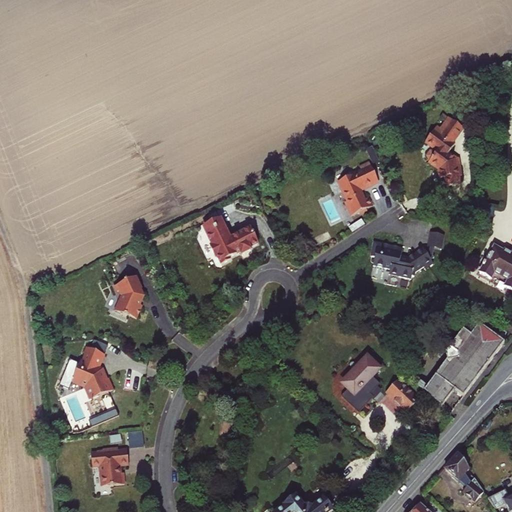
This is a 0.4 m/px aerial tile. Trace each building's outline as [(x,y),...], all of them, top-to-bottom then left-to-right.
[(463,176),(461,168),(459,168),(458,159),(450,154),(456,145),(454,144),(464,129),(450,118),(441,130),(437,127),(426,143),(438,151),(429,163),(439,170),(441,179),(446,178),(448,187),(462,185),(460,177),(463,176)] [(360,185),(376,178),(368,159),(359,164),(361,168),(337,179),(345,198),(343,199),(349,212),(365,207),(364,206),(371,203),(367,194),(362,196),(359,189),(360,185)] [(376,178),(360,185),(359,189),(377,180),(376,178)] [(493,231),(496,209),(481,208),(478,229),(493,231)] [(222,221),(204,228),(206,232),(224,224),(222,221)] [(231,238),(224,224),(206,232),(212,245),(210,246),(216,257),(218,256),(222,264),(231,260),(230,257),(241,252),(242,251),(241,249),(249,245),(250,248),(250,247),(259,243),(251,227),(231,238)] [(429,253),(426,255),(430,262),(433,260),(432,258),(435,250),(441,252),(445,240),(433,235),(428,248),(430,249),(429,253)] [(414,274),(407,262),(400,260),(402,250),(374,244),(371,258),(374,258),(372,267),(389,270),(388,275),(410,280),(411,278),(413,278),(414,274)] [(250,248),(249,245),(241,249),(242,251),(241,252),(242,254),(252,250),(250,247),(250,248)] [(201,250),(207,262),(216,257),(210,246),(201,250)] [(510,281),(506,287),(511,290),(511,252),(511,254),(494,247),(486,263),(485,263),(481,274),(491,279),(495,273),(510,281)] [(428,268),(432,265),(430,262),(426,255),(423,250),(407,260),(407,262),(414,274),(426,266),(428,268)] [(123,304),(120,312),(128,316),(131,315),(140,320),(146,307),(144,305),(143,304),(146,299),(147,298),(149,296),(146,288),(141,276),(119,286),(122,292),(123,292),(125,296),(127,297),(125,300),(123,304)] [(127,297),(125,296),(118,311),(120,312),(123,304),(125,300),(127,297)] [(464,330),(451,347),(448,351),(445,351),(447,360),(428,387),(420,380),(417,384),(442,408),(455,391),(464,397),(504,342),(503,341),(510,331),(504,327),(500,332),(496,330),(493,334),(479,324),(471,335),(464,330)] [(102,370),(106,356),(90,350),(87,357),(85,365),(83,364),(82,367),(72,364),(63,390),(73,393),(75,387),(76,384),(90,389),(96,402),(117,391),(112,380),(108,382),(104,373),(101,371),(102,370)] [(340,398),(358,414),(371,400),(373,398),(370,395),(377,387),(379,384),(371,377),(378,370),(364,357),(352,370),(354,372),(341,385),(347,390),(340,398)] [(107,372),(102,370),(101,371),(104,373),(108,382),(112,380),(107,372)] [(386,393),(389,395),(400,385),(397,382),(386,393)] [(400,385),(389,395),(406,411),(418,399),(401,383),(400,385)] [(90,389),(76,384),(75,387),(88,391),(94,403),(96,402),(90,389)] [(377,387),(370,395),(373,398),(371,400),(373,401),(382,391),(377,387)] [(144,431),(132,432),(132,446),(145,446),(144,431)] [(128,464),(126,449),(117,450),(116,448),(102,450),(102,451),(96,452),(96,454),(90,454),(91,467),(99,466),(102,487),(124,484),(123,473),(120,473),(119,465),(128,464)] [(459,455),(445,470),(459,482),(472,467),(459,455)] [(486,493),(477,476),(465,490),(477,502),(486,493)] [(506,489),(488,498),(495,510),(505,505),(508,511),(511,511),(511,495),(510,497),(506,489)] [(330,511),(332,510),(324,500),(314,507),(312,504),(306,503),(303,506),(295,497),(291,498),(285,505),(286,507),(279,510),(277,511),(330,511)]
